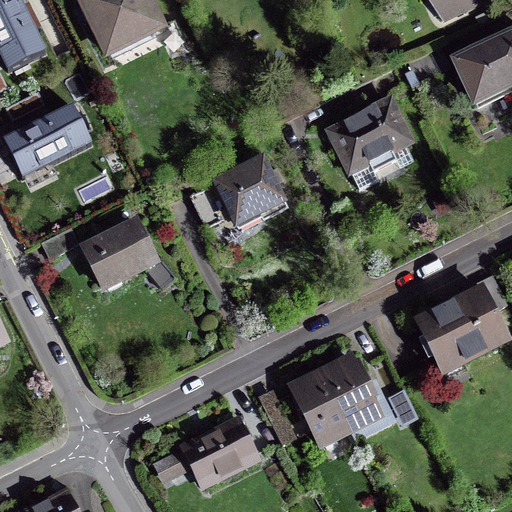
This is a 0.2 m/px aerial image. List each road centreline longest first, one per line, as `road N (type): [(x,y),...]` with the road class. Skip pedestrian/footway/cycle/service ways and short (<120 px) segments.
road 1 (residential): [(95,443),(511,235)]
road 2 (residential): [(0,256),(95,443)]
